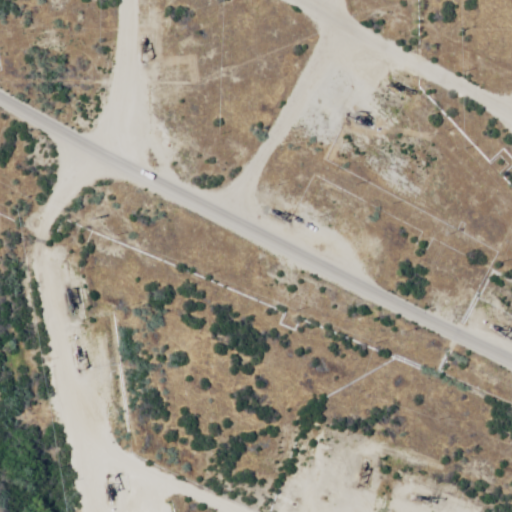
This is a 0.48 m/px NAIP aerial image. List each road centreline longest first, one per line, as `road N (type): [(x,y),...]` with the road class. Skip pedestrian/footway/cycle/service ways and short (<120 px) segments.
road 1 (residential): [(511,354),(0,97)]
road 2 (track): [(505,151),(421,130),(295,51),(188,0)]
road 3 (track): [(150,511),(32,436),(11,325)]
road 4 (track): [(219,204),(295,51),(297,0)]
road 5 (track): [(511,173),(503,0)]
road 6 (track): [(70,0),(114,156)]
